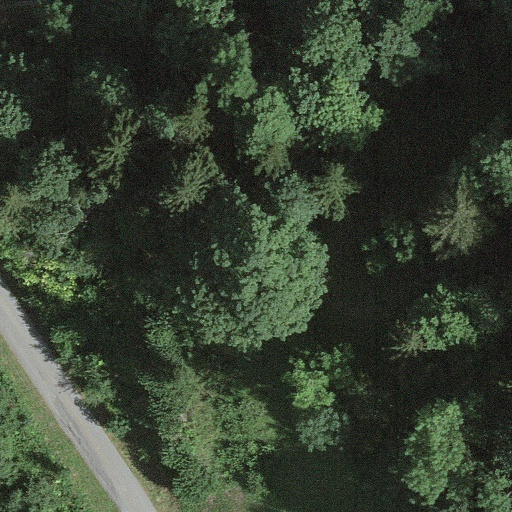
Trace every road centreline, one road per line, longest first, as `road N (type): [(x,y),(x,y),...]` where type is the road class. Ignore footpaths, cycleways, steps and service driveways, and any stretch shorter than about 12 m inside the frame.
road 1 (track): [(511,104),(371,214),(344,241),(326,282),(340,310),(369,314),(466,266),(511,253)]
road 2 (unclassified): [(0,294),(139,511)]
road 3 (track): [(385,311),(460,511)]
